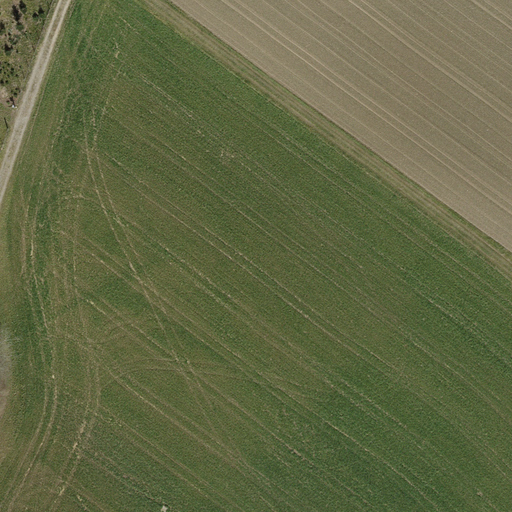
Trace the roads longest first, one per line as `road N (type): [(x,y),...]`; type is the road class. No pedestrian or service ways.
road 1 (track): [(151,0),(511,270)]
road 2 (track): [(0,197),(68,0)]
